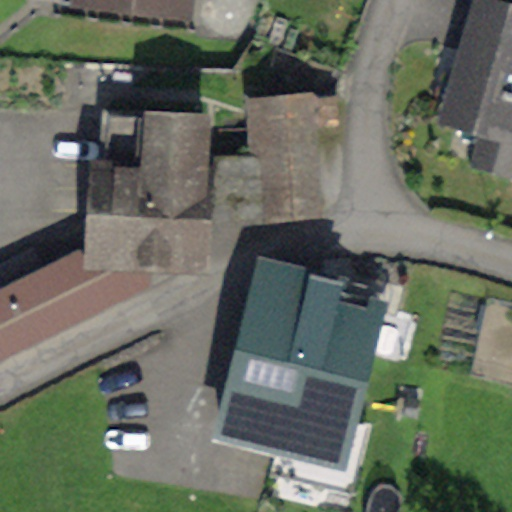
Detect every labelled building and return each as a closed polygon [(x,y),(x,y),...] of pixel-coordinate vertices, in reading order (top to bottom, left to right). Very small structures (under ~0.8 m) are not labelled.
[(194,0),(73,0),(73,8),(192,21),(194,0)] [(462,126),(511,140),(511,16),(495,12),(462,126)] [(269,227),(269,229),(322,226),(317,124),(337,123),(335,95),(317,96),(317,90),(244,94),(247,150),(250,158),(268,217),(269,227)] [(214,157),(216,109),(142,108),(141,166),(113,166),(114,157),(86,157),(84,248),(83,270),(151,273),(211,274),(212,228),(214,157)] [(268,217),(250,158),(214,157),(212,228),(269,227),(268,217)] [(151,273),(83,270),(84,248),(0,289),(0,363),(151,289),(151,273)] [(263,260),(220,436),(342,466),(382,304),(341,294),(345,279),(263,260)]
